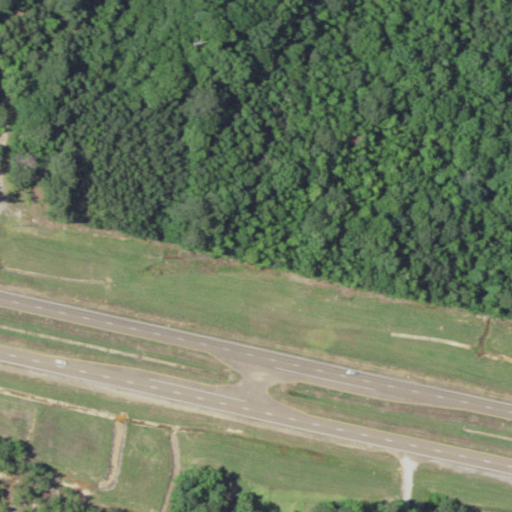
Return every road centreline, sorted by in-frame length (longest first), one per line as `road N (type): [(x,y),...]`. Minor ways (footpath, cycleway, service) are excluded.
road 1 (primary): [(0,353),(511,467)]
road 2 (primary): [(511,412),(0,299)]
road 3 (residential): [(0,120),(9,0)]
